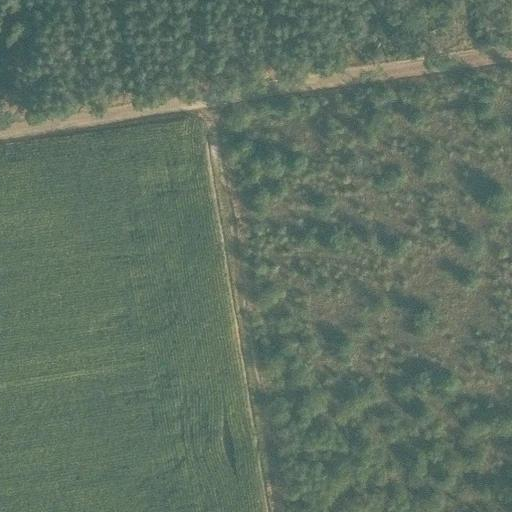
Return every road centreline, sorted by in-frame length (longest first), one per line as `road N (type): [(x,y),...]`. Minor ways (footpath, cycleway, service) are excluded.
road 1 (track): [(17,129),(511,56)]
road 2 (track): [(208,101),(270,511)]
